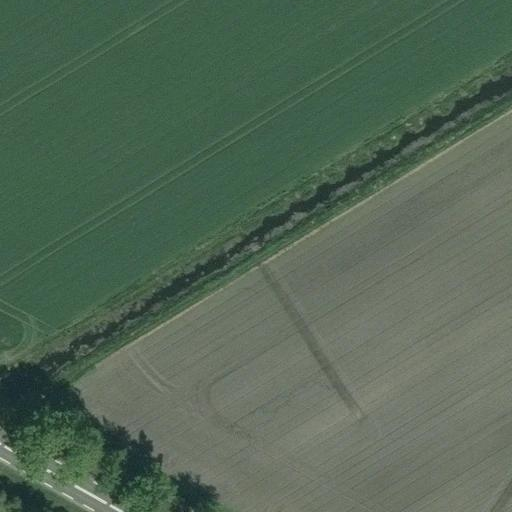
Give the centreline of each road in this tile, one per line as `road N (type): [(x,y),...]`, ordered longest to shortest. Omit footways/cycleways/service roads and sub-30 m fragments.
road 1 (track): [(0,419),(511,106)]
road 2 (primary): [(114,511),(0,449)]
